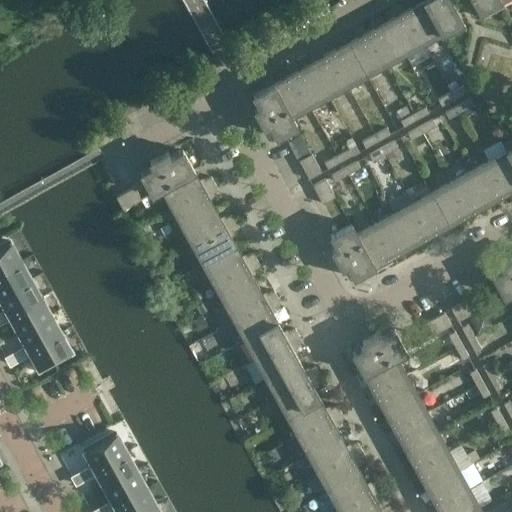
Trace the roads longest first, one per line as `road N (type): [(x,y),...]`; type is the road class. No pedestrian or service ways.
road 1 (residential): [(354,321),(222,99)]
road 2 (residential): [(415,511),(320,340),(354,321)]
road 3 (residential): [(222,99),(233,75),(373,0)]
road 4 (residential): [(354,321),(511,232)]
road 5 (residential): [(100,153),(127,153),(222,99)]
